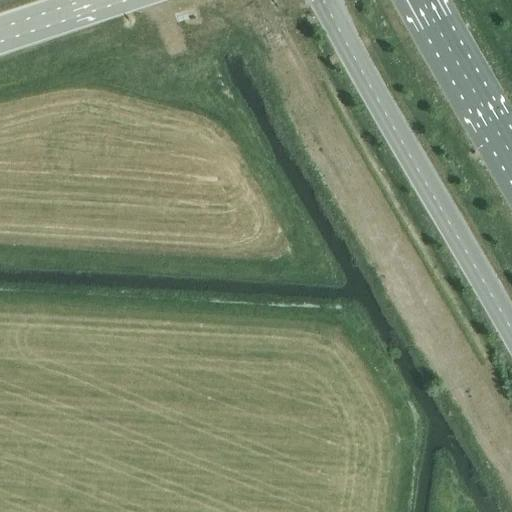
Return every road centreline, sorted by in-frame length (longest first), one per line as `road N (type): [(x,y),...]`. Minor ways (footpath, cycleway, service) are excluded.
road 1 (primary): [(323,0),(511,331)]
road 2 (primary): [(511,154),(424,0)]
